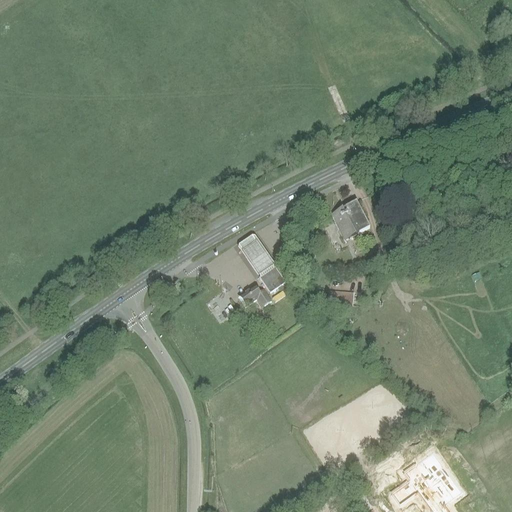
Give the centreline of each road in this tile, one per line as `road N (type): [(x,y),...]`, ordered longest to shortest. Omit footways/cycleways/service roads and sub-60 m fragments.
road 1 (secondary): [(119,295),(300,188),(511,94)]
road 2 (unclassified): [(192,511),(190,416),(161,354),(119,295)]
road 3 (secondary): [(119,295),(0,384)]
